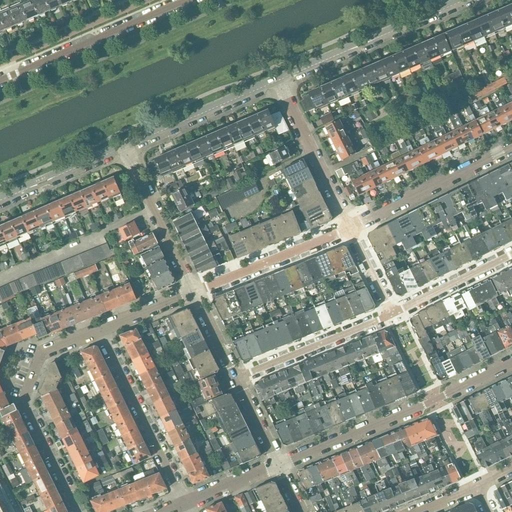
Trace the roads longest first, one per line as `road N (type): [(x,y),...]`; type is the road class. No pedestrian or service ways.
road 1 (residential): [(278,464),(511,363)]
road 2 (residential): [(76,511),(22,399),(43,352),(101,329)]
road 3 (secondary): [(185,0),(0,80)]
road 4 (secondary): [(280,80),(459,0)]
road 5 (residential): [(101,329),(184,502)]
road 6 (residential): [(349,229),(511,148)]
road 7 (secondary): [(124,147),(280,80)]
road 8 (residential): [(193,290),(349,229)]
road 9 (residential): [(235,377),(391,317)]
road 10 (residential): [(280,80),(349,229)]
road 11 (residential): [(193,290),(124,147)]
road 12 (secondary): [(0,200),(124,147)]
road 13 (residential): [(511,256),(391,317)]
